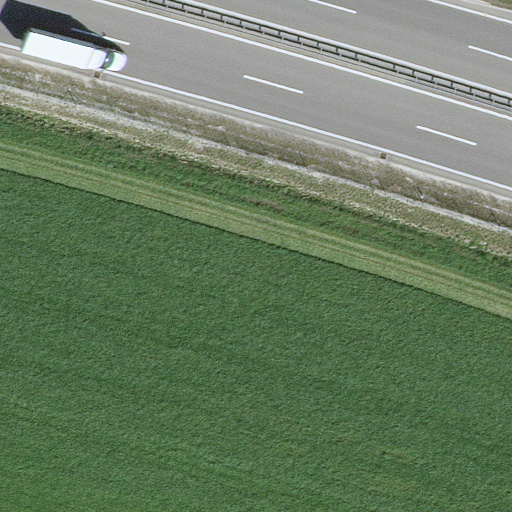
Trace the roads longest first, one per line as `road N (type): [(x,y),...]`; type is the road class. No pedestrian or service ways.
road 1 (motorway): [(0,10),(511,154)]
road 2 (motorway): [(511,59),(316,0)]
